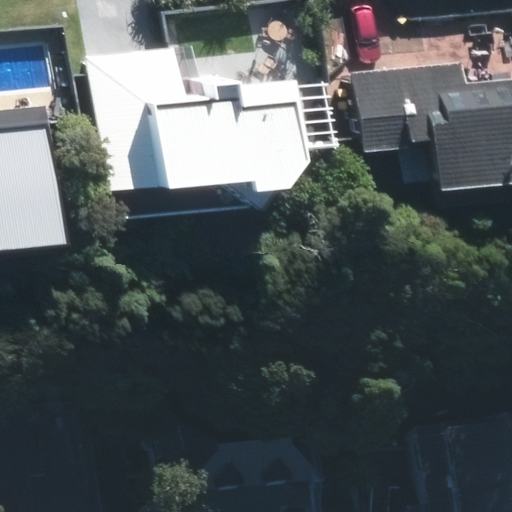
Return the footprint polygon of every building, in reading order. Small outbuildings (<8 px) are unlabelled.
[(156,49),(72,55),(84,208),(223,196),(275,140),(279,140),(274,79),(208,84),(209,95),(160,99),(156,49)] [(511,123),(508,63),(332,75),(340,181),(511,168),(511,123)] [(0,225),(14,224),(8,119),(0,119),(0,225)] [(0,382),(0,511),(64,511),(41,375),(0,382)] [(511,511),(511,423),(407,437),(416,511),(511,511)] [(284,511),(275,427),(139,442),(147,511),(284,511)]
